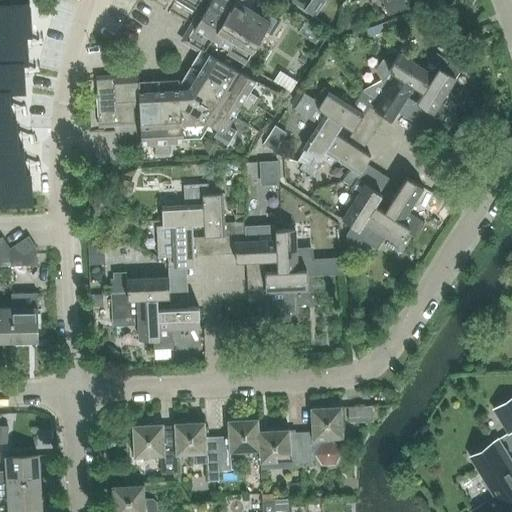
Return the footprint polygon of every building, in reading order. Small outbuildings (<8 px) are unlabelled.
[(175,0),(174,2),(185,9),(187,5),(194,9),(199,0),(175,0)] [(190,24),(188,29),(203,38),(205,34),(212,39),(235,0),(211,0),(205,10),(201,7),(190,24)] [(235,0),(212,39),(219,43),(217,46),(227,52),(251,13),(241,7),(244,0),(235,0)] [(289,0),(290,0),(289,2),(304,11),(304,10),(310,0),(289,0)] [(382,0),(387,15),(406,9),(403,0),(382,0)] [(31,33),(30,4),(0,6),(0,35),(26,34),(31,33)] [(251,13),(227,52),(245,63),(265,30),(272,35),(280,21),(270,14),(266,21),(251,13)] [(28,62),(26,34),(0,35),(0,63),(23,62),(28,62)] [(391,65),(389,70),(414,85),(423,92),(434,75),(439,67),(444,70),(449,62),(437,53),(431,62),(428,61),(423,68),(399,53),(391,65)] [(212,55),(202,72),(256,105),(260,98),(251,93),(258,82),(238,70),(212,55)] [(274,68),(293,79),(300,68),(282,56),(274,68)] [(381,80),(363,89),(363,90),(380,101),(375,109),(391,120),(414,85),(389,70),(391,65),(382,59),(375,70),(381,80)] [(0,91),(9,91),(25,90),(23,62),(0,63),(0,91)] [(423,92),(416,102),(433,113),(442,118),(439,123),(447,128),(454,116),(452,115),(455,110),(456,106),(457,103),(456,100),(456,97),(454,95),(452,92),(448,89),(451,85),(456,77),(461,69),(449,62),(444,70),(439,67),(434,75),(423,92)] [(202,72),(197,79),(202,82),(202,83),(223,95),(217,105),(232,114),(237,117),(243,107),(252,112),(256,105),(202,72)] [(120,78),(96,80),(99,123),(135,121),(132,77),(120,78)] [(139,77),(132,77),(135,121),(141,121),(141,124),(142,142),(155,141),(156,157),(164,156),(160,98),(160,88),(140,89),(139,77)] [(192,88),(185,99),(191,102),(212,114),(217,105),(223,95),(202,83),(202,82),(197,79),(192,88)] [(189,86),(176,87),(179,107),(182,121),(182,124),(183,139),(202,138),(210,125),(218,129),(214,136),(228,144),(237,129),(232,126),(237,117),(232,114),(217,105),(212,114),(191,102),(190,102),(185,99),(192,88),(189,86)] [(176,87),(160,88),(160,98),(164,156),(172,156),(171,140),(183,139),(182,124),(182,121),(179,107),(176,87)] [(321,103),(318,108),(343,124),(353,131),(369,106),(375,109),(380,101),(363,90),(353,107),(329,91),(321,103)] [(0,119),(11,119),(11,118),(9,91),(0,91),(0,119)] [(305,93),(294,109),(319,125),(303,148),(316,156),(320,159),(336,134),(343,124),(318,108),(321,103),(305,93)] [(16,118),(11,118),(11,119),(0,119),(0,147),(18,147),(18,146),(16,118)] [(316,156),(310,165),(318,170),(324,161),(331,166),(336,157),(352,168),(360,173),(371,156),(336,134),(320,159),(316,156)] [(0,175),(25,174),(25,173),(23,145),(18,146),(18,147),(0,147),(0,175)] [(302,161),(285,157),(286,167),(298,170),(302,161)] [(358,195),(342,219),(352,225),(359,230),(364,222),(364,221),(375,204),(375,205),(382,194),(365,184),(357,178),(360,173),(352,168),(343,181),(352,186),(350,190),(358,195)] [(25,174),(0,175),(0,203),(32,202),(30,173),(25,173),(25,174)] [(385,211),(401,222),(410,227),(407,232),(415,237),(425,223),(408,212),(424,187),(407,176),(385,211)] [(185,205),(162,206),(163,226),(173,226),(173,225),(193,224),(204,224),(204,204),(203,204),(202,194),(209,194),(208,184),(184,185),(185,205)] [(209,194),(202,194),(203,204),(204,204),(204,224),(205,236),(235,235),(235,241),(244,241),(243,221),(224,222),(223,193),(209,194)] [(352,225),(346,234),(348,243),(357,249),(365,238),(377,246),(385,233),(400,243),(407,232),(410,227),(401,222),(385,211),(375,205),(364,222),(359,230),(352,225)] [(244,241),(235,241),(236,261),(277,259),(275,230),(281,229),(280,215),(262,216),(264,240),(244,241)] [(193,224),(173,225),(173,226),(174,258),(175,266),(187,266),(195,265),(194,254),(193,237),(193,224)] [(281,229),(275,230),(277,259),(277,270),(299,269),(298,249),(297,228),(281,229)] [(0,266),(11,266),(10,248),(3,237),(0,239),(0,266)] [(10,249),(10,248),(11,266),(37,266),(37,250),(29,237),(10,249)] [(313,249),(298,249),(299,269),(309,269),(309,275),(340,274),(339,259),(314,260),(313,249)] [(174,258),(159,258),(159,269),(169,268),(169,276),(187,276),(187,266),(175,266),(174,258)] [(270,300),(265,300),(266,311),(279,311),(279,319),(291,318),(291,310),(295,310),(294,290),(310,289),(309,275),(309,269),(299,269),(277,270),(269,271),(270,300)] [(169,276),(127,279),(128,293),(128,299),(138,298),(158,296),(158,297),(170,296),(169,276)] [(38,293),(12,293),(12,307),(13,340),(39,340),(38,293)] [(128,293),(111,294),(113,318),(139,316),(140,339),(152,338),(160,338),(160,336),(159,328),(158,308),(158,297),(158,296),(138,298),(128,299),(128,293)] [(160,338),(152,338),(152,347),(172,346),(171,328),(200,326),(199,306),(158,308),(159,328),(160,336),(160,338)] [(12,307),(0,307),(0,340),(13,340),(12,307)] [(208,412),(217,412),(218,395),(209,394),(208,412)] [(511,397),(493,409),(508,433),(511,430),(511,397)] [(348,422),(372,421),(371,405),(347,407),(348,422)] [(312,431),(301,432),(303,466),(315,465),(314,454),(318,454),(324,463),(336,461),(338,458),(340,453),(339,447),(336,442),(336,438),(344,438),(342,406),(311,407),(312,431)] [(229,435),(218,436),(219,471),(232,470),(231,452),(260,450),(259,430),(259,418),(228,419),(229,435)] [(206,420),(174,422),(175,431),(176,431),(176,454),(177,454),(192,454),(192,464),(207,464),(207,471),(219,471),(218,436),(206,436),(206,420)] [(164,422),(133,424),(134,456),(160,455),(161,474),(178,473),(177,454),(176,454),(176,431),(175,431),(164,432),(164,422)] [(0,424),(0,442),(7,443),(9,426),(0,424)] [(259,430),(260,450),(260,462),(291,461),(291,467),(303,466),(301,432),(290,432),(290,428),(259,430)] [(511,511),(511,461),(498,439),(470,456),(495,497),(472,511),(511,511)] [(0,482),(40,480),(39,455),(6,457),(7,471),(0,471),(0,482)] [(9,507),(42,505),(40,480),(0,482),(0,494),(8,494),(9,507)] [(145,484),(112,486),(113,511),(157,511),(157,502),(153,498),(145,499),(145,484)] [(274,511),(275,511),(288,510),(288,499),(274,500),(274,495),(263,496),(263,511),(274,511)]
